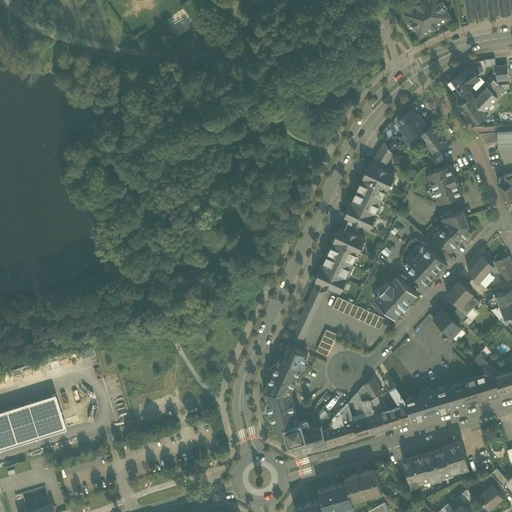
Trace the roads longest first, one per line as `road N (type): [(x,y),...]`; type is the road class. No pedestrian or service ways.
road 1 (tertiary): [(383,96),(346,149),(240,385),(255,455)]
road 2 (unclassified): [(284,472),(511,404)]
road 3 (residential): [(499,216),(370,366),(348,369)]
road 4 (residential): [(499,216),(463,134),(430,89)]
road 5 (tertiary): [(511,36),(449,50),(383,96)]
